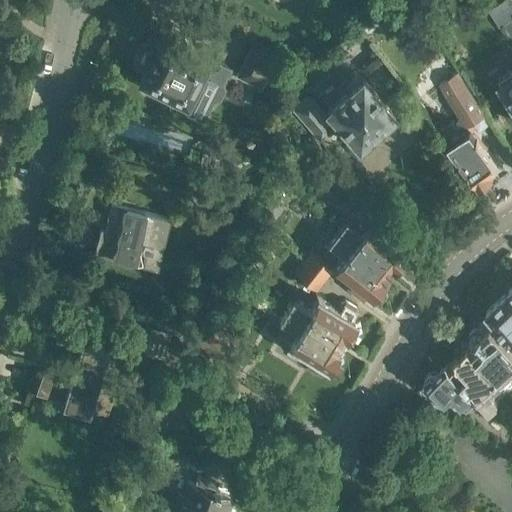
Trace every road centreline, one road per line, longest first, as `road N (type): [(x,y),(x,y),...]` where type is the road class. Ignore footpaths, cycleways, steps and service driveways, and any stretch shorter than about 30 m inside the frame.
road 1 (tertiary): [(309,511),(425,309),(455,268),(511,219)]
road 2 (residential): [(0,262),(45,135),(72,1)]
